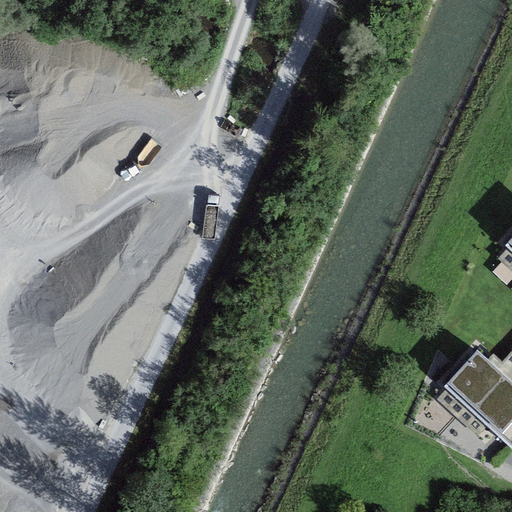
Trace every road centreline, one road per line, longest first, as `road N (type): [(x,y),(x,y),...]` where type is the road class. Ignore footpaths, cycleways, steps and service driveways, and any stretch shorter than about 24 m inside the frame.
road 1 (track): [(91,511),(330,0)]
road 2 (track): [(230,216),(227,131),(250,0)]
